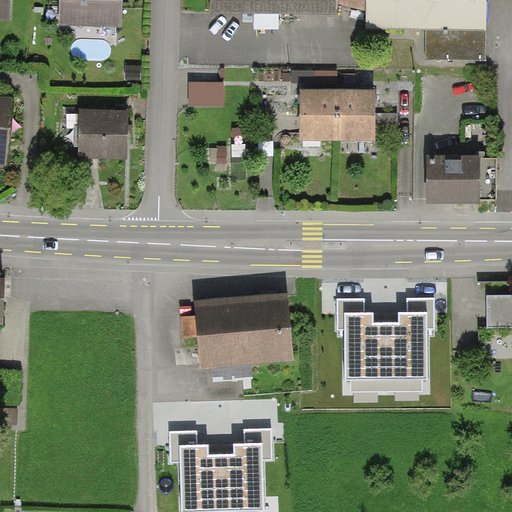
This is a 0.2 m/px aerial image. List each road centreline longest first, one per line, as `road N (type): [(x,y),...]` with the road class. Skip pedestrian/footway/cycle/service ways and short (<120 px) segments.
road 1 (secondary): [(159,245),(511,242)]
road 2 (unclassified): [(159,245),(150,511)]
road 3 (residential): [(159,245),(167,0)]
road 4 (secondary): [(0,236),(159,245)]
